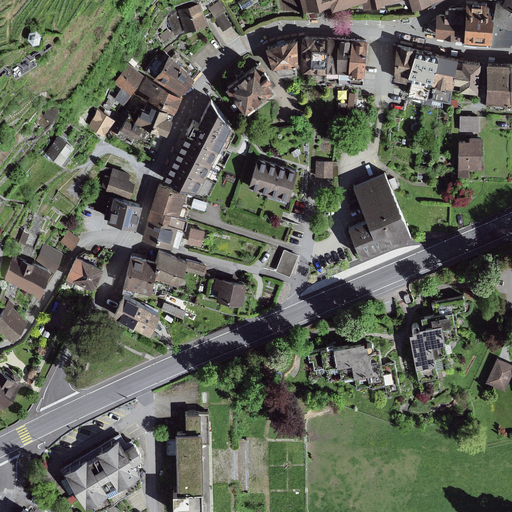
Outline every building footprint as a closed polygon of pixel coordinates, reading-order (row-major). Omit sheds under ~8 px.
[(220,0),(218,0),(209,6),(216,15),(226,9),(220,0)] [(331,0),(322,0),(305,4),(307,12),(320,8),(333,5),(332,4),(331,0)] [(466,0),(466,5),(464,36),(491,38),(493,16),(494,8),(491,8),(491,3),(487,3),(486,0),(466,0)] [(511,6),(496,0),(494,8),(493,16),(511,22),(511,6)] [(179,13),(168,17),(175,32),(208,19),(201,3),(197,4),(196,2),(178,9),(179,13)] [(445,10),(437,9),(436,32),(464,36),(466,5),(455,5),(455,3),(449,3),(449,8),(445,7),(445,10)] [(224,13),(216,19),(223,29),(232,23),(224,13)] [(511,37),(511,22),(493,16),(491,38),(510,41),(511,37)] [(29,30),(28,37),(33,41),(39,39),(41,33),(35,29),(29,30)] [(306,31),(302,35),(301,45),(300,66),(309,67),(307,82),(326,82),(326,75),(328,51),(329,33),(315,33),(315,31),(306,31)] [(298,33),(266,42),(272,63),(280,75),(297,72),(297,61),(298,60),(298,33)] [(340,33),(329,33),(328,51),(326,75),(338,75),(338,42),(340,42),(340,33)] [(351,34),(340,33),(340,42),(338,42),(338,75),(339,82),(350,83),(350,71),(348,71),(351,34)] [(367,35),(351,34),(348,71),(350,71),(350,83),(363,82),(367,35)] [(408,73),(416,44),(393,41),(391,66),(395,66),(394,71),(396,71),(395,77),(407,79),(408,73)] [(163,50),(147,65),(181,89),(200,68),(171,44),(163,50)] [(439,49),(416,44),(408,73),(413,74),(408,90),(427,94),(427,93),(439,49)] [(458,54),(439,49),(427,93),(429,93),(425,103),(440,107),(442,97),(451,99),(452,84),(458,54)] [(481,57),(458,54),(452,84),(478,87),(481,57)] [(511,58),(487,58),(487,97),(491,97),(489,106),(509,111),(509,107),(510,98),(511,98),(511,58)] [(256,59),(226,81),(245,106),(274,84),(269,77),(273,74),(265,64),(262,67),(256,59)] [(143,69),(126,60),(101,105),(109,109),(116,96),(124,101),(143,69)] [(182,93),(148,75),(142,88),(149,92),(147,97),(175,106),(182,93)] [(355,92),(350,91),(347,110),(353,110),(355,92)] [(147,97),(141,94),(134,93),(125,112),(143,119),(167,128),(175,106),(147,97)] [(235,125),(211,94),(199,117),(194,114),(163,173),(197,187),(219,144),(224,146),(235,125)] [(346,112),(347,102),(339,101),(337,111),(346,112)] [(50,106),(44,116),(52,120),(60,106),(50,106)] [(99,108),(87,125),(101,135),(113,118),(99,108)] [(143,119),(125,112),(113,135),(118,139),(121,133),(150,146),(157,130),(141,123),(143,119)] [(479,114),(460,114),(460,130),(478,130),(479,114)] [(59,131),(46,149),(47,150),(44,155),(50,159),(53,154),(64,162),(70,154),(66,151),(73,141),(59,131)] [(470,138),(459,138),(459,167),(469,167),(483,167),(483,135),(470,135),(470,138)] [(278,160),(258,154),(249,185),(269,191),(278,160)] [(316,159),(316,175),(337,176),(338,161),(316,159)] [(298,166),(278,160),(269,191),(267,197),(287,203),(298,166)] [(131,171),(113,165),(112,168),(107,185),(106,187),(121,191),(132,191),(135,179),(129,177),(131,171)] [(107,185),(112,168),(107,166),(102,166),(97,181),(107,185)] [(412,231),(385,169),(354,182),(367,215),(349,223),(361,252),(412,231)] [(205,178),(201,191),(208,193),(213,180),(205,178)] [(150,204),(153,205),(182,214),(184,206),(181,205),(186,189),(158,180),(150,204)] [(59,190),(50,202),(68,215),(77,204),(59,190)] [(107,214),(112,195),(108,193),(108,194),(96,191),(91,207),(105,211),(104,213),(107,214)] [(142,198),(113,191),(112,195),(107,214),(107,215),(135,221),(142,198)] [(182,214),(153,205),(151,213),(181,222),(186,224),(188,215),(182,214)] [(181,222),(151,213),(148,212),(142,235),(179,244),(184,228),(180,227),(181,222)] [(206,229),(190,226),(186,241),(203,244),(206,229)] [(29,232),(20,228),(16,239),(25,242),(29,232)] [(67,228),(61,240),(72,246),(79,235),(67,228)] [(43,244),(38,257),(57,264),(63,250),(46,244),(43,244)] [(298,253),(284,248),(276,270),(290,275),(298,253)] [(104,261),(76,249),(63,275),(95,290),(105,270),(103,269),(105,264),(104,261)] [(182,261),(152,251),(147,261),(145,276),(171,286),(177,271),(182,261)] [(50,263),(13,253),(6,277),(39,290),(50,263)] [(147,261),(124,256),(116,285),(142,294),(145,276),(147,261)] [(202,268),(182,261),(177,271),(198,278),(202,268)] [(242,286),(211,280),(209,290),(213,290),(210,301),(237,307),(242,286)] [(414,329),(410,330),(421,392),(441,388),(433,341),(446,339),(443,322),(451,321),(449,310),(466,307),(463,293),(431,299),(433,312),(421,314),(423,324),(419,325),(418,321),(416,321),(414,321),(413,323),(414,329)] [(154,313),(121,295),(109,317),(142,335),(154,313)] [(14,301),(9,298),(0,313),(0,327),(14,336),(28,312),(13,303),(14,301)] [(184,311),(162,302),(158,310),(181,320),(184,311)] [(364,338),(307,349),(309,360),(313,359),(314,368),(326,366),(329,379),(353,375),(355,389),(371,386),(371,389),(385,387),(387,395),(401,392),(395,360),(383,362),(380,349),(370,351),(369,348),(371,348),(373,347),(373,345),(373,342),(371,340),(370,340),(365,341),(364,338)] [(511,362),(497,356),(486,381),(504,389),(511,370),(511,362)] [(21,376),(0,362),(0,399),(4,402),(21,376)] [(187,511),(188,511),(205,511),(207,508),(207,505),(207,503),(206,501),(203,500),(202,442),(210,441),(209,410),(186,410),(186,427),(177,427),(177,437),(168,437),(167,438),(167,451),(168,452),(178,452),(178,487),(173,487),(175,510),(175,511),(187,511)] [(119,431),(60,468),(78,496),(98,510),(110,503),(142,483),(140,468),(137,460),(143,457),(133,440),(126,442),(119,431)] [(58,511),(34,495),(31,499),(48,511),(58,511)]
